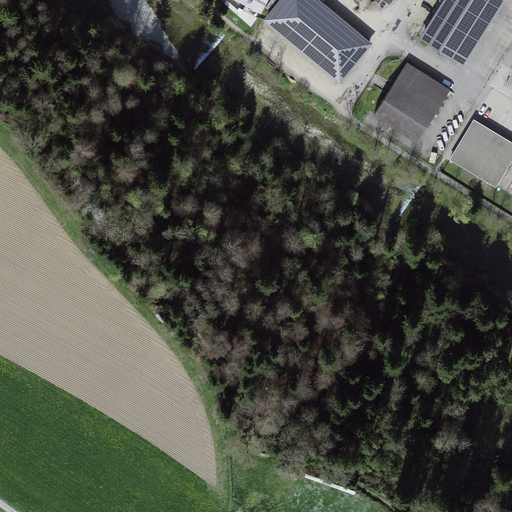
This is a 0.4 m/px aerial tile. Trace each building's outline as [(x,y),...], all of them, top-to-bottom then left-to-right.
[(238,0),(261,12),(266,0),(238,0)] [(281,0),(266,19),(339,79),(369,43),(317,0),(281,0)] [(495,0),(445,0),(422,38),(457,60),(495,0)] [(374,114),(417,141),(446,95),(403,68),(374,114)] [(511,145),(472,122),(451,158),(495,185),(511,157),(511,145)]
